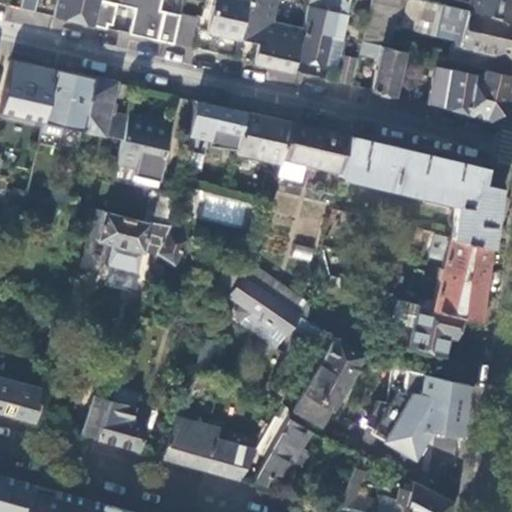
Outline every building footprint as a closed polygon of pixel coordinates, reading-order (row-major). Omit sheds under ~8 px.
[(19,0),(18,9),(32,13),(35,0),(19,0)] [(55,0),(51,17),(62,19),(91,26),(96,0),(55,0)] [(96,0),(91,26),(104,29),(105,24),(110,25),(115,5),(134,9),(128,34),(154,40),(161,11),(157,10),(159,0),(96,0)] [(236,38),(245,0),(211,0),(205,31),(236,38)] [(270,67),(291,72),(293,60),(299,33),(266,24),(271,0),(245,0),(236,38),(256,43),(251,63),(270,67)] [(306,0),(299,33),(293,60),(321,67),(328,38),(339,41),(347,6),(342,0),(306,0)] [(415,0),(368,0),(359,42),(373,45),(385,48),(393,16),(415,21),(412,31),(449,40),(457,9),(415,0)] [(511,0),(454,0),(454,1),(470,4),(467,10),(511,19),(511,0)] [(511,19),(467,10),(467,11),(466,13),(460,12),(459,17),(465,18),(459,47),(511,58),(511,19)] [(154,40),(170,44),(177,14),(161,11),(154,40)] [(179,46),(187,48),(194,18),(177,14),(170,44),(179,46)] [(381,92),(391,95),(397,68),(401,51),(385,48),(373,45),(371,51),(369,50),(364,67),(374,69),(369,90),(381,92)] [(333,81),(350,85),(355,60),(338,56),(333,81)] [(28,63),(14,60),(9,83),(19,85),(17,93),(26,95),(25,102),(29,108),(43,111),(49,84),(53,69),(28,63)] [(480,75),(433,65),(426,103),(436,106),(486,117),(507,102),(511,74),(481,68),(480,75)] [(391,95),(420,102),(426,75),(397,68),(391,95)] [(70,73),(53,69),(49,84),(67,87),(70,73)] [(76,74),(70,73),(67,87),(49,84),(43,111),(41,120),(58,124),(58,126),(79,131),(92,78),(76,74)] [(103,80),(92,78),(79,131),(100,136),(107,110),(113,83),(103,80)] [(216,106),(194,101),(185,135),(187,136),(185,143),(195,146),(197,138),(206,140),(205,145),(234,152),(244,113),(216,106)] [(119,140),(125,114),(107,110),(100,136),(119,140)] [(267,118),(244,113),(234,152),(234,153),(279,163),(280,158),(289,123),(267,118)] [(169,124),(125,114),(119,140),(113,164),(134,168),(132,180),(155,185),(169,124)] [(310,128),(289,123),(280,158),(303,164),(339,172),(347,136),(320,130),(319,135),(309,133),(310,128)] [(404,149),(347,136),(339,172),(338,176),(454,204),(449,236),(486,246),(490,217),(494,188),(477,184),(480,167),(404,149)] [(303,164),(280,158),(279,163),(276,175),(299,181),(303,164)] [(54,191),(51,200),(63,203),(65,193),(54,191)] [(141,220),(164,225),(170,194),(147,191),(141,220)] [(141,220),(99,212),(92,240),(110,245),(109,248),(119,251),(120,247),(138,251),(138,250),(152,253),(153,251),(164,225),(141,220)] [(188,224),(167,214),(164,225),(182,237),(188,224)] [(182,237),(164,225),(153,251),(172,263),(182,237)] [(481,285),(486,246),(449,236),(447,236),(439,268),(437,268),(434,279),(436,279),(429,307),(455,317),(475,321),(481,285)] [(295,244),(291,257),(309,263),(313,250),(295,244)] [(304,318),(308,303),(249,263),(244,278),(297,313),(304,318)] [(277,342),(297,313),(244,278),(225,265),(216,281),(230,289),(226,296),(234,301),(227,310),(227,319),(261,342),(266,335),(277,342)] [(451,338),(455,317),(429,307),(394,299),(388,321),(409,327),(404,345),(440,354),(445,336),(451,338)] [(323,423),(360,356),(332,337),(329,341),(326,339),(323,344),(327,346),(292,407),(323,423)] [(134,361),(120,357),(107,399),(121,403),(134,361)] [(427,376),(441,379),(443,369),(429,366),(427,376)] [(381,440),(380,441),(411,459),(427,431),(459,436),(462,412),(466,384),(441,379),(427,376),(391,368),(385,404),(376,402),(374,406),(373,411),(384,412),(372,432),(370,434),(381,440)] [(159,459),(236,479),(253,451),(212,439),(215,428),(182,419),(191,388),(195,391),(199,388),(203,378),(187,370),(168,434),(166,434),(159,459)] [(0,413),(31,422),(39,390),(0,379),(0,413)] [(77,435),(95,440),(107,399),(88,393),(77,435)] [(95,440),(135,452),(142,426),(131,422),(128,416),(131,406),(121,403),(107,399),(95,440)] [(372,432),(384,412),(373,411),(374,406),(362,426),(372,432)] [(250,483),(263,487),(267,478),(280,484),(293,462),(300,466),(309,452),(301,447),(309,433),(285,418),(250,483)] [(448,511),(449,502),(410,482),(407,492),(397,489),(394,503),(385,500),(387,494),(377,491),(374,503),(353,495),(362,472),(350,467),(334,507),(352,511),(448,511)] [(0,511),(112,511),(114,506),(55,489),(53,496),(25,488),(27,482),(0,474),(0,511)]
